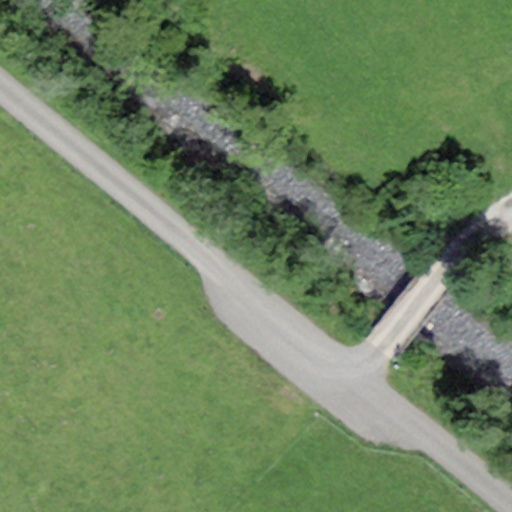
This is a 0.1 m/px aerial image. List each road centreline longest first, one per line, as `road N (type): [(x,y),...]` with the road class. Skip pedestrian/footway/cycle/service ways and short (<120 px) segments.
road 1 (residential): [(0,85),(511,504)]
road 2 (track): [(355,376),(464,247),(511,216)]
